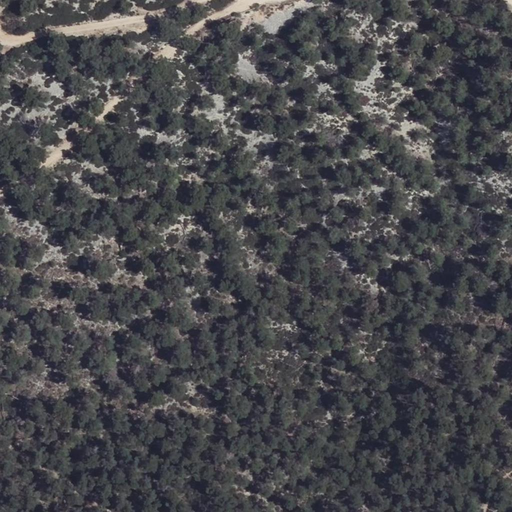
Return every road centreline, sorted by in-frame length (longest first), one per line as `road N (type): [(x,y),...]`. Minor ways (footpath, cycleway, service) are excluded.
road 1 (track): [(253,0),(212,19),(0,194)]
road 2 (track): [(0,20),(11,39),(208,0)]
